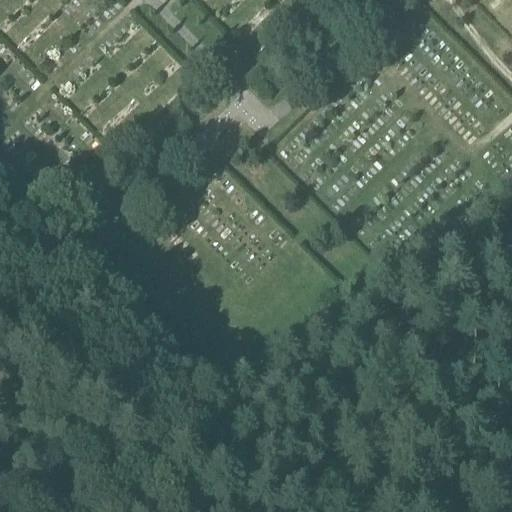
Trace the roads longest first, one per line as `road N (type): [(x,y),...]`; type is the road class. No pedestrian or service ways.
road 1 (track): [(208,483),(274,415),(458,308),(511,254)]
road 2 (track): [(208,483),(87,410),(0,333)]
